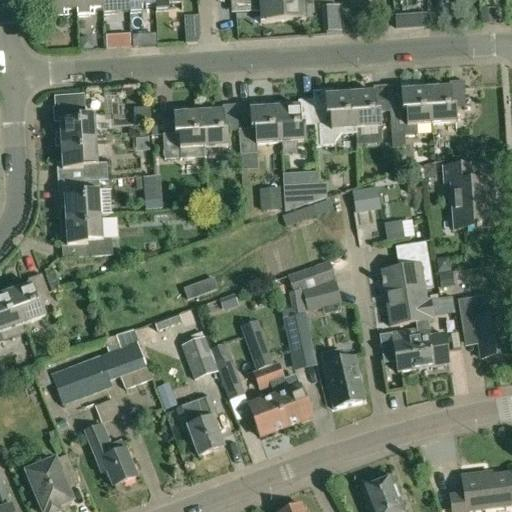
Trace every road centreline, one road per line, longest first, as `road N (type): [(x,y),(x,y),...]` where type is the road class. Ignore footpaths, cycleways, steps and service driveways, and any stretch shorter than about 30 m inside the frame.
road 1 (tertiary): [(182,511),(330,454),(511,407)]
road 2 (residential): [(211,61),(511,42)]
road 3 (residential): [(5,74),(211,61)]
road 4 (residential): [(0,234),(12,210),(5,74)]
